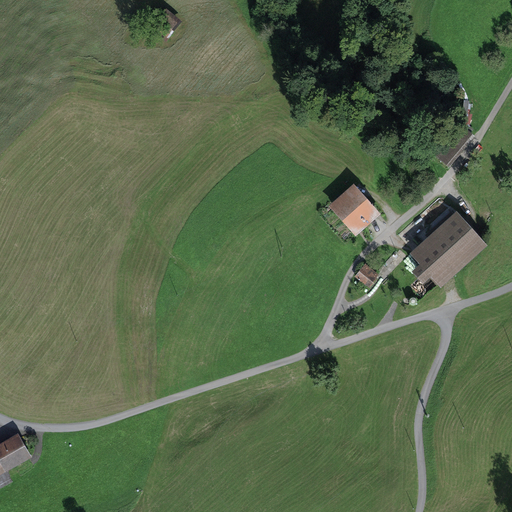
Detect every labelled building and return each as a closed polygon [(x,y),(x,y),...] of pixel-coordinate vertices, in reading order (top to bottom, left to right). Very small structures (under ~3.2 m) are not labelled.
[(472,133),(473,131),(462,122),(436,153),(447,162),(472,133)] [(356,183),(333,203),(357,231),(381,211),(356,183)] [(454,210),(410,251),(440,283),(484,243),(454,210)] [(368,265),(358,277),(370,288),(380,275),(368,265)] [(18,435),(0,445),(0,490),(13,483),(6,471),(30,458),(18,435)]
